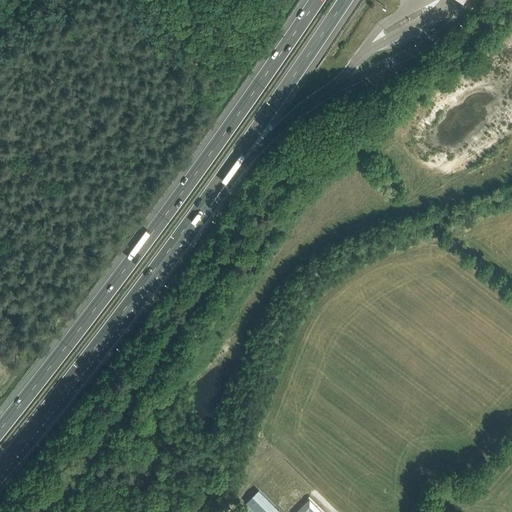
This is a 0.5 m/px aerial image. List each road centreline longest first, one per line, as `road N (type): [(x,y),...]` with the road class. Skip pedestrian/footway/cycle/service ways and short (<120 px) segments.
road 1 (unknown): [(37,511),(269,201),(333,143),(394,112),(511,4)]
road 2 (motorway): [(315,0),(0,428)]
road 3 (motorway): [(0,467),(203,204)]
road 4 (motorway): [(203,204),(345,0)]
road 5 (motorway): [(203,204),(331,88)]
